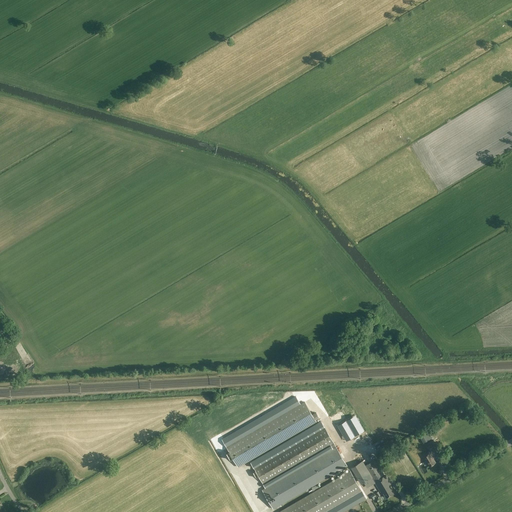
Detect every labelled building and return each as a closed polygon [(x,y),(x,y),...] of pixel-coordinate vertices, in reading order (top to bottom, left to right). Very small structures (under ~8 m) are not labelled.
[(312,400),(307,403),(313,412),(318,409),(312,400)] [(238,467),(316,422),(315,420),(319,418),(316,412),(312,414),(305,401),(226,447),(229,451),(226,453),(231,461),(234,460),(238,467)] [(273,509),(347,466),(324,427),(254,468),(263,484),(331,445),(333,449),(262,490),(273,509)] [(429,432),(421,436),(425,442),(432,438),(429,432)] [(426,444),(429,449),(436,445),(433,440),(426,444)] [(430,466),(436,463),(431,454),(429,451),(422,455),(425,461),(426,460),(430,466)] [(364,463),(365,466),(382,494),(384,493),(386,498),(394,493),(389,486),(391,485),(385,475),(384,476),(374,460),(367,464),(366,462),(364,463)] [(346,473),(278,511),(324,511),(361,490),(349,469),(344,471),(346,473)] [(349,511),(368,501),(363,493),(329,511),(349,511)]
